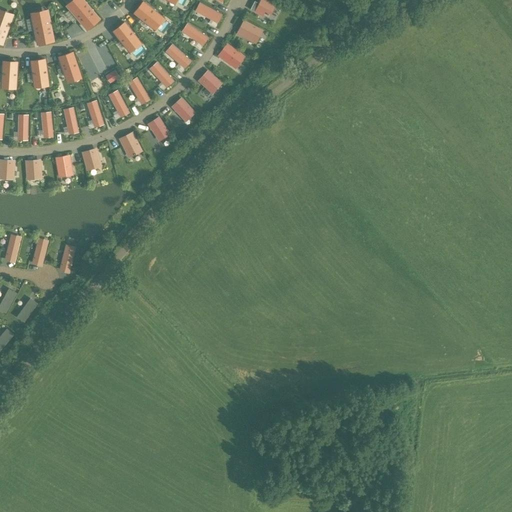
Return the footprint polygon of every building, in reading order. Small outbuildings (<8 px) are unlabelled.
[(86,28),(98,18),(83,0),(80,0),(70,9),(81,22),(80,22),(83,25),(86,28)] [(271,14),(275,6),(269,3),(270,2),(265,0),(260,0),(258,5),(254,3),(250,9),(263,15),(265,11),(271,14)] [(159,14),(144,2),(135,13),(138,15),(137,16),(140,18),(141,18),(150,25),(159,14)] [(200,2),(195,11),(216,22),(220,14),(200,2)] [(0,41),(2,42),(11,19),(0,15),(0,41)] [(53,39),(48,15),(32,18),(36,34),(35,34),(36,38),(37,43),(53,39)] [(255,42),(262,31),(245,21),(238,33),(255,42)] [(126,47),(137,39),(125,23),(119,27),(114,31),(116,34),(116,35),(118,38),(119,37),(126,47)] [(187,23),(182,31),(201,44),(206,36),(187,23)] [(189,60),(172,44),(166,51),(183,67),(189,60)] [(228,45),(220,56),(235,67),(243,56),(228,45)] [(72,53),(59,58),(60,60),(59,60),(61,64),(66,77),(79,72),(72,53)] [(38,61),(31,62),(31,65),(31,69),(32,69),(34,82),(47,80),(45,60),(38,61)] [(17,63),(3,62),(3,65),(2,65),(2,69),(2,82),(16,83),(17,63)] [(157,62),(150,69),(165,86),(172,79),(157,62)] [(114,71),(104,77),(109,84),(119,78),(114,71)] [(220,82),(207,71),(199,80),(211,92),(220,82)] [(149,98),(137,77),(129,82),(141,102),(149,98)] [(109,94),(120,115),(128,111),(117,90),(109,94)] [(194,112),(181,98),(172,106),(185,120),(194,112)] [(87,103),(94,125),(103,123),(96,100),(87,103)] [(69,132),(78,130),(73,107),(64,109),(69,132)] [(43,136),(53,135),(50,112),(41,113),(43,136)] [(169,133),(158,117),(148,124),(158,139),(169,133)] [(132,133),(120,139),(128,156),(133,153),(134,155),(141,151),(132,133)] [(87,170),(94,168),(94,167),(100,165),(96,150),(83,153),(87,170)] [(56,159),(59,175),(72,173),(69,157),(56,159)] [(0,178),(6,178),(6,177),(13,178),(14,162),(0,161),(0,163),(0,178)] [(34,177),(41,177),(40,161),(26,162),(27,179),(34,178),(34,177)] [(20,238),(11,236),(5,258),(14,261),(20,238)] [(47,242),(38,239),(32,262),(42,264),(47,242)] [(65,246),(60,269),(69,271),(74,248),(65,246)] [(16,293),(8,289),(0,304),(0,309),(5,313),(16,293)] [(23,321),(37,303),(30,298),(17,316),(23,321)] [(0,349),(13,334),(6,329),(0,336),(0,349)]
